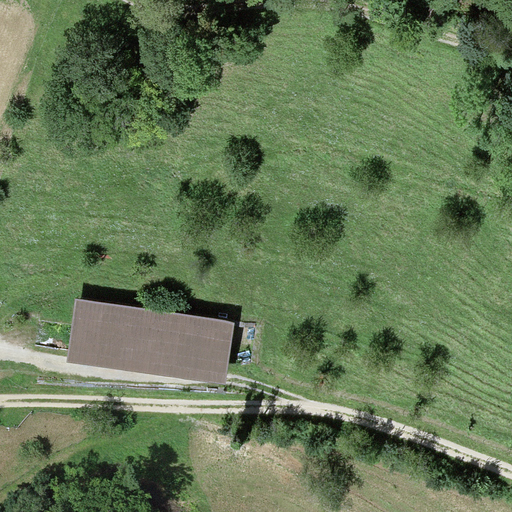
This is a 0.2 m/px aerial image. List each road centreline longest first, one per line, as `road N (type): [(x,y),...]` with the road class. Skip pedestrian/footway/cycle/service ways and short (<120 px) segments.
road 1 (track): [(0,400),(308,409),(418,437),(511,473)]
road 2 (track): [(131,0),(182,10),(289,3),(359,10),(511,53)]
